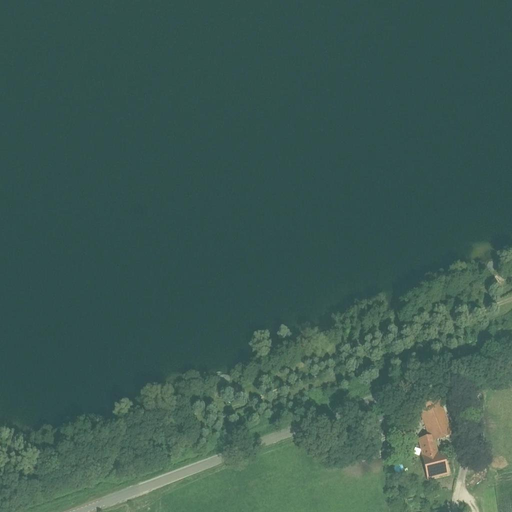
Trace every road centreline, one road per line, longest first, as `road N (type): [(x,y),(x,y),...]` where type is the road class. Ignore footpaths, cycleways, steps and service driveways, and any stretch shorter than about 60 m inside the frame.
road 1 (unclassified): [(78,511),(442,375),(511,364)]
road 2 (track): [(468,511),(487,435),(470,368)]
road 3 (track): [(454,507),(464,460),(442,375)]
